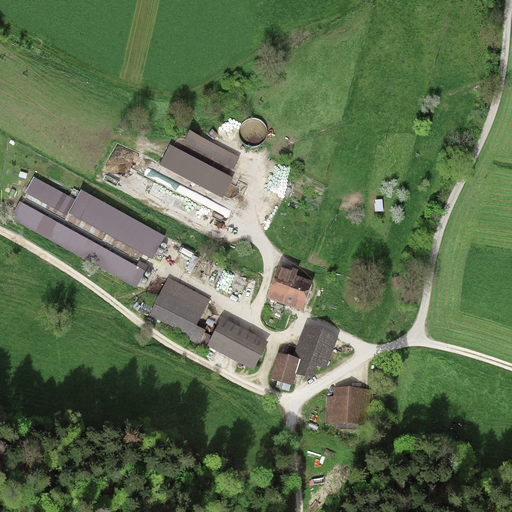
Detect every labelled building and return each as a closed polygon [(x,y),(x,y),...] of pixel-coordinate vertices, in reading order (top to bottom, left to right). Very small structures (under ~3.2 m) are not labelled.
[(190,131),(185,142),(234,167),(239,157),(190,131)] [(163,164),(223,196),(231,181),(171,150),(163,164)] [(34,179),(13,217),(137,285),(163,237),(82,192),(77,202),(34,179)] [(279,269),(268,300),(285,306),(294,280),(296,275),(279,269)] [(294,280),(285,306),(302,312),(311,286),(294,280)] [(170,287),(153,321),(189,339),(206,305),(170,287)] [(263,347),(221,326),(210,348),(239,363),(240,361),(253,368),(263,347)] [(298,360),(322,369),(334,340),(309,330),(298,360)] [(216,355),(216,354),(215,353),(215,351),(213,350),(212,350),(210,350),(208,351),(207,352),(207,354),(207,355),(208,357),(209,358),(211,358),(213,358),(214,357),(215,356),(216,355)] [(271,381),(290,387),(296,364),(278,358),(271,381)] [(335,425),(366,427),(368,392),(337,390),(335,425)]
